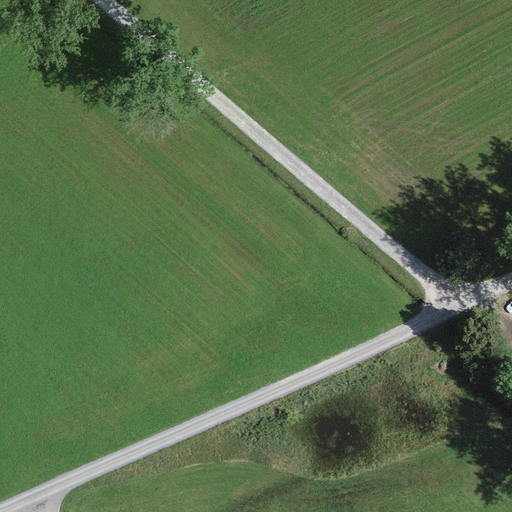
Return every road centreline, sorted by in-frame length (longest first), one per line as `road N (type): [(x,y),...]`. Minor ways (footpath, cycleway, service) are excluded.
road 1 (track): [(511,283),(36,498)]
road 2 (track): [(101,0),(463,308)]
